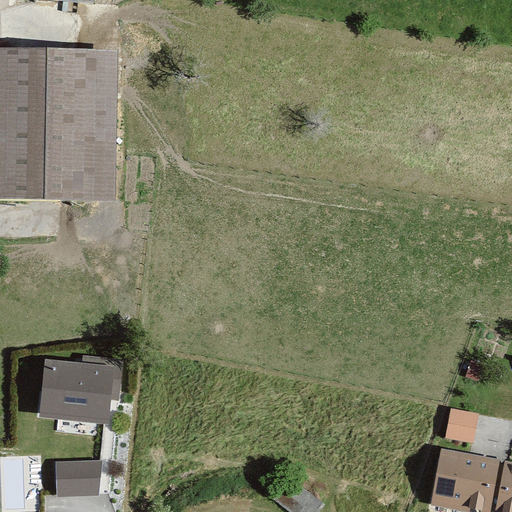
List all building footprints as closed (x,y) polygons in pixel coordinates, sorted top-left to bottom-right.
[(95,0),(30,0),(30,4),(94,10),(95,0)] [(107,51),(0,50),(0,201),(106,202),(107,51)] [(114,366),(46,358),(39,415),(108,423),(114,366)] [(462,428),(435,423),(431,451),(457,456),(462,428)] [(493,472),(429,457),(416,511),(484,511),(490,479),(493,472)] [(100,461),(56,463),(57,497),(97,496),(100,461)] [(318,511),(326,502),(292,476),(276,497),(296,511),(318,511)] [(511,511),(511,482),(490,479),(484,511),(511,511)]
